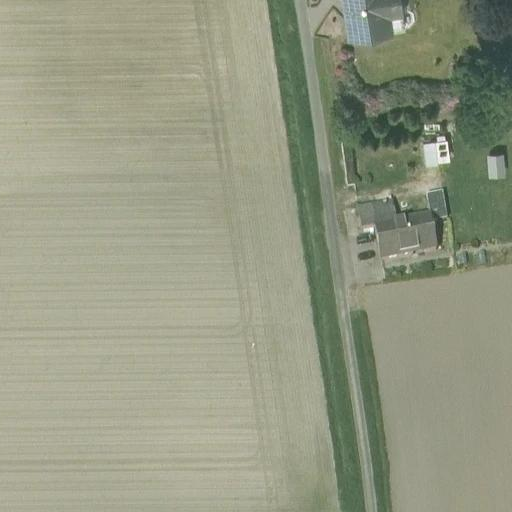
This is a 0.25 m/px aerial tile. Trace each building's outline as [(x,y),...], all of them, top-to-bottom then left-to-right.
[(397,0),(344,0),(350,36),(388,31),(384,3),(398,1),(397,0)] [(398,1),(384,3),(388,31),(402,28),(398,1)] [(434,140),(436,160),(448,158),(445,139),(434,140)] [(436,160),(434,140),(421,142),(425,165),(437,163),(436,160)] [(504,174),(503,151),(487,152),(488,175),(504,174)] [(442,196),(425,199),(429,220),(430,224),(446,222),(442,196)] [(392,204),(356,211),(360,235),(374,232),(374,230),(396,226),(392,204)] [(396,226),(374,230),(374,232),(380,264),(435,253),(430,224),(429,220),(396,226)]
